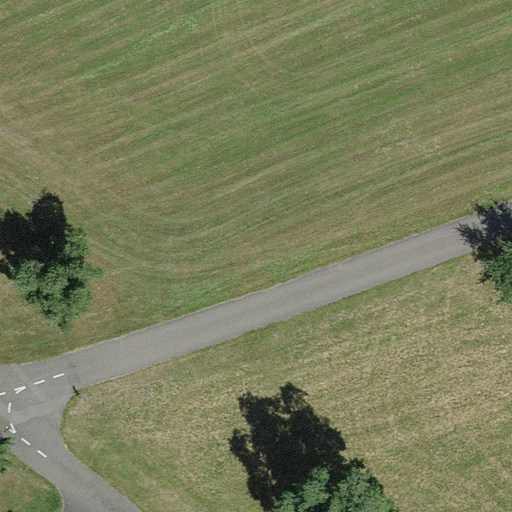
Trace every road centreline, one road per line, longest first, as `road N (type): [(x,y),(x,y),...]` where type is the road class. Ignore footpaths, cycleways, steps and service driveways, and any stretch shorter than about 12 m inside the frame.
road 1 (unclassified): [(0,396),(511,218)]
road 2 (residential): [(0,420),(112,511)]
